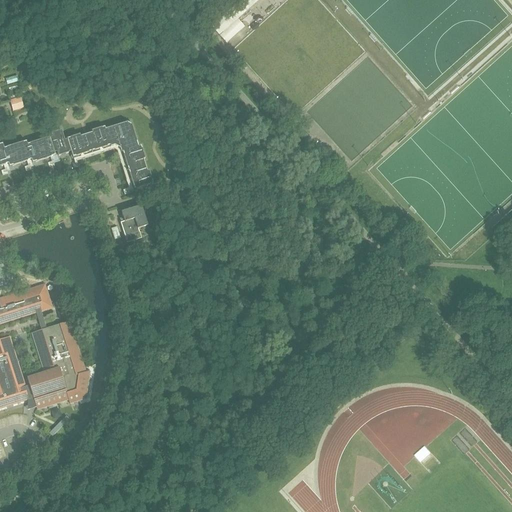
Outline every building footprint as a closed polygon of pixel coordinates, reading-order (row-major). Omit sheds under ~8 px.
[(237,20),(259,0),(241,0),(212,27),(226,43),(244,27),(237,20)] [(19,81),(17,75),(6,78),(8,84),(19,81)] [(24,107),(21,97),(11,100),(13,110),(24,107)] [(50,138),(49,138),(27,145),(26,141),(4,149),(2,144),(0,144),(0,166),(8,164),(9,167),(31,160),(32,163),(50,158),(50,157),(55,155),(54,153),(57,152),(58,157),(68,153),(71,152),(73,158),(110,146),(111,149),(115,148),(118,150),(119,154),(122,153),(134,190),(153,184),(149,171),(145,159),(141,146),(138,147),(130,122),(105,130),(104,127),(92,131),(93,137),(81,141),(79,135),(67,139),(67,140),(64,141),(61,131),(51,134),(52,137),(50,138)] [(146,226),(139,206),(119,213),(122,222),(119,223),(123,238),(137,233),(136,229),(146,226)] [(117,228),(112,229),(115,240),(120,238),(117,228)] [(116,245),(118,251),(124,249),(129,247),(127,242),(120,238),(115,240),(116,245)] [(0,408),(28,399),(30,404),(35,403),(36,408),(37,410),(68,400),(70,404),(86,399),(90,371),(85,372),(82,373),(81,370),(84,368),(69,321),(46,329),(41,330),(32,333),(45,373),(27,379),(29,385),(28,386),(25,387),(9,337),(0,340),(0,323),(36,313),(41,311),(51,308),(44,286),(0,299),(0,408)] [(69,317),(66,309),(58,311),(60,320),(69,317)] [(62,417),(59,408),(51,411),(53,414),(54,419),(62,417)]
